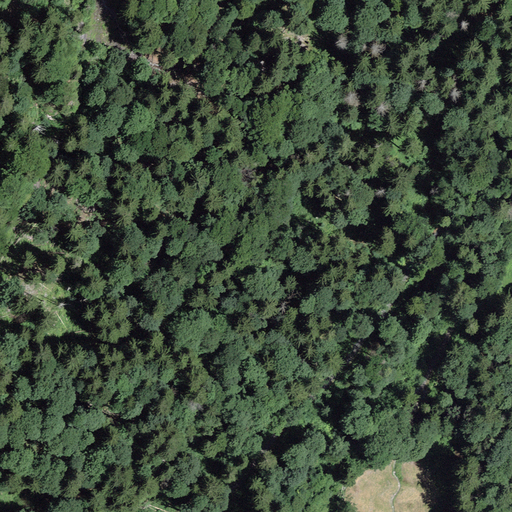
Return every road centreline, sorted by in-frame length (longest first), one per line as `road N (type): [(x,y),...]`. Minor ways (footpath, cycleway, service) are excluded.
road 1 (track): [(511,150),(464,195),(436,239),(408,258),(360,341),(214,511)]
road 2 (track): [(511,229),(449,329),(392,474)]
